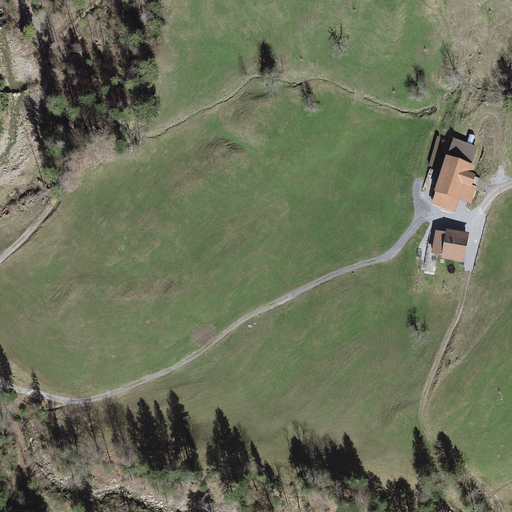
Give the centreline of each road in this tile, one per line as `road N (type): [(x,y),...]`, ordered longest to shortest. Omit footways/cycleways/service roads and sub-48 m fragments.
road 1 (track): [(0,385),(72,401),(154,380),(248,317),(342,268),(398,254),(446,218)]
road 2 (track): [(476,217),(469,279),(422,417),(429,434),(501,502),(501,511)]
road 3 (track): [(20,0),(33,25),(58,38),(70,71),(70,130),(59,195),(0,260)]
road 4 (track): [(0,398),(23,449),(21,474),(0,509)]
